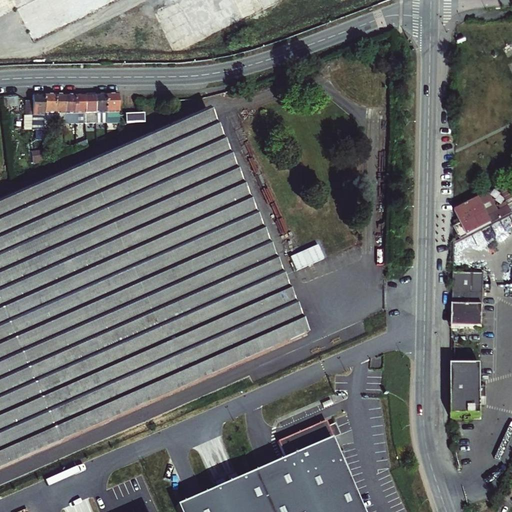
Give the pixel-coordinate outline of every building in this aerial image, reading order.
[(109,113),(109,94),(96,95),(97,114),(109,113)] [(120,113),(120,94),(109,94),(109,113),(120,113)] [(46,116),(46,95),(34,95),(34,102),(26,102),(26,116),(46,116)] [(57,95),(46,95),(46,116),(45,123),(56,123),(57,95)] [(67,95),(57,95),(56,123),(65,123),(67,114),(67,95)] [(77,114),(77,95),(73,95),(67,95),(67,114),(75,114),(77,114)] [(87,114),(86,95),(77,95),(77,114),(87,114)] [(96,95),(86,95),(87,114),(97,114),(96,95)] [(0,468),(56,444),(245,362),(260,355),(309,334),(275,258),(209,108),(30,186),(7,196),(0,199),(0,468)] [(145,114),(127,115),(127,123),(145,122),(145,114)] [(260,126),(250,131),(255,141),(265,137),(260,126)] [(244,149),(275,237),(299,228),(305,243),(286,250),(294,273),(340,256),(344,265),(359,260),(347,225),(328,232),(322,213),(294,223),(265,142),(244,149)] [(511,200),(497,208),(490,195),(455,213),(461,225),(454,229),(460,242),(511,216),(511,200)] [(453,274),(451,330),(482,330),(483,275),(453,274)] [(450,393),(449,421),(479,421),(480,370),(450,369),(450,393)] [(286,460),(176,507),(178,511),(360,511),(339,463),(341,460),(333,439),(339,435),(335,425),(328,428),(326,422),(279,442),(286,460)]
